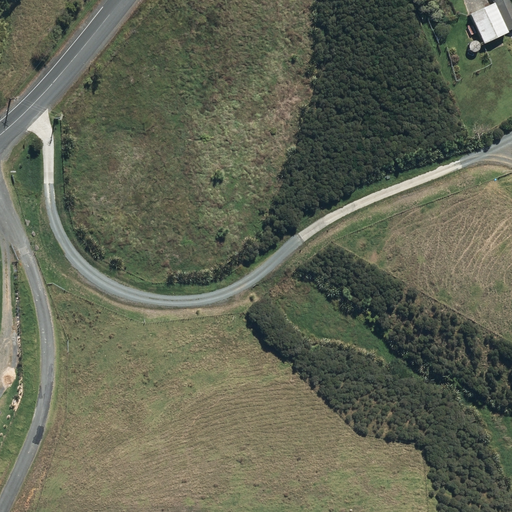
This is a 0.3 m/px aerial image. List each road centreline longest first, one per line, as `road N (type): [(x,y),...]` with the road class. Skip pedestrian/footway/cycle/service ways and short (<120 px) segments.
road 1 (track): [(0,509),(40,420),(48,324),(0,194)]
road 2 (tertiary): [(0,135),(121,0)]
